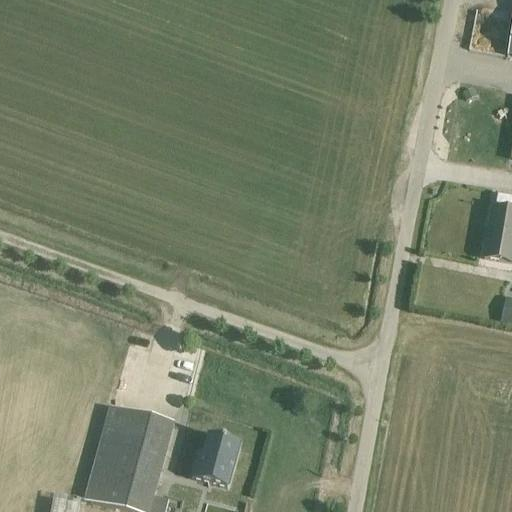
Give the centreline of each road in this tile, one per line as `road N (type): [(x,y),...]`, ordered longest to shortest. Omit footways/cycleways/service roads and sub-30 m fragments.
road 1 (unclassified): [(0,238),(379,372)]
road 2 (unclassified): [(379,372),(451,0)]
road 3 (unclassified): [(354,511),(379,372)]
